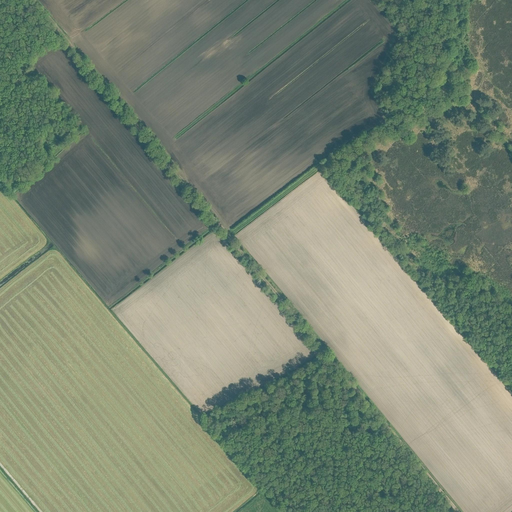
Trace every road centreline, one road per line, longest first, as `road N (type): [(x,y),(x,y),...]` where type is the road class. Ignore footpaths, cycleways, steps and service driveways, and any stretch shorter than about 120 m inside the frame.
road 1 (track): [(346,156),(323,163),(226,234),(456,511)]
road 2 (track): [(226,234),(61,38)]
